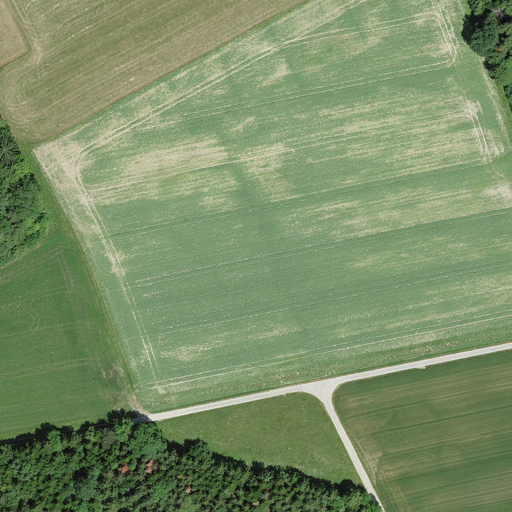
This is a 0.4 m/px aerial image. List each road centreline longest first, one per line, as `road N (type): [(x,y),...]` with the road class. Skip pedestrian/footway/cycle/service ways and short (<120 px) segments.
road 1 (track): [(319,385),(0,444)]
road 2 (track): [(319,385),(511,346)]
